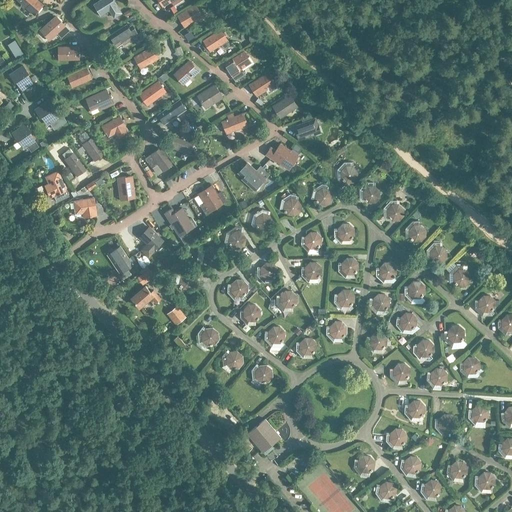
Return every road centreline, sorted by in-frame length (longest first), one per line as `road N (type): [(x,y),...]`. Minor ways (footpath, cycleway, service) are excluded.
road 1 (unclassified): [(266,511),(0,194)]
road 2 (unknown): [(243,0),(511,252)]
